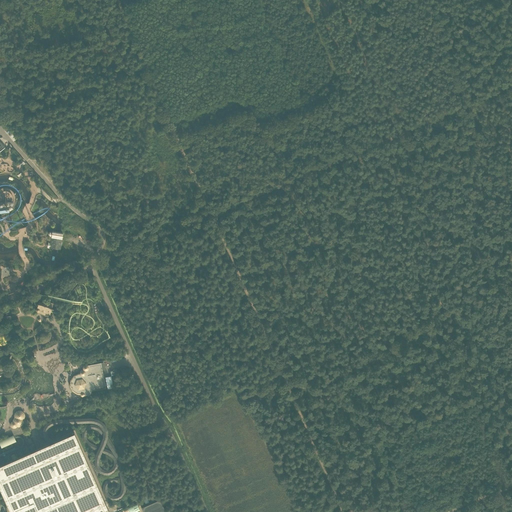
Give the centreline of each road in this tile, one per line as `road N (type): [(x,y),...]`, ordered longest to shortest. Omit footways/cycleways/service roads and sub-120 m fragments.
road 1 (track): [(343,511),(118,0)]
road 2 (track): [(511,87),(92,263)]
road 3 (track): [(206,511),(92,263),(100,226),(59,195),(0,128)]
